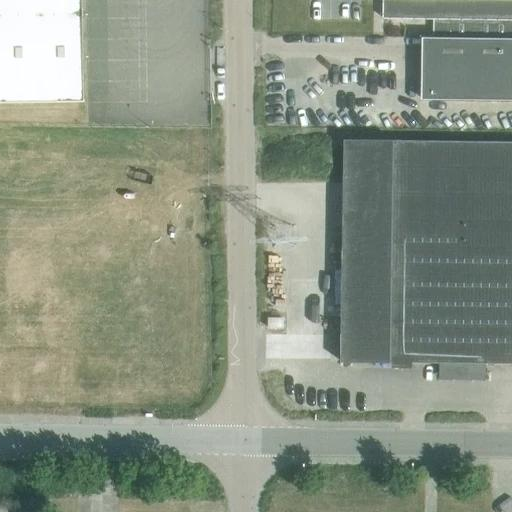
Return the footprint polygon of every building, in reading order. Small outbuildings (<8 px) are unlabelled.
[(0,0),(0,102),(82,102),(80,0),(0,0)] [(511,0),(383,0),(384,18),(438,19),(438,37),(511,38),(511,0)] [(511,38),(438,37),(423,37),(422,99),(511,99),(511,38)] [(511,141),(394,140),(346,139),(347,362),(395,362),(511,363),(511,141)] [(268,327),(282,327),(282,317),(268,317),(268,327)]
